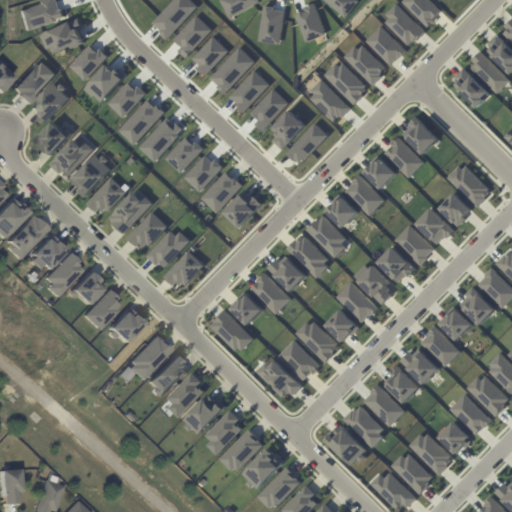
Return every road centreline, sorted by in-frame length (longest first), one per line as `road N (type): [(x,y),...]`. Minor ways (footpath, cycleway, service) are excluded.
road 1 (residential): [(374,511),(19,166),(4,134)]
road 2 (residential): [(180,320),(491,0)]
road 3 (residential): [(291,429),(511,211)]
road 4 (residential): [(298,199),(127,43),(101,0)]
road 5 (track): [(0,360),(165,511)]
road 6 (residential): [(511,166),(423,70)]
